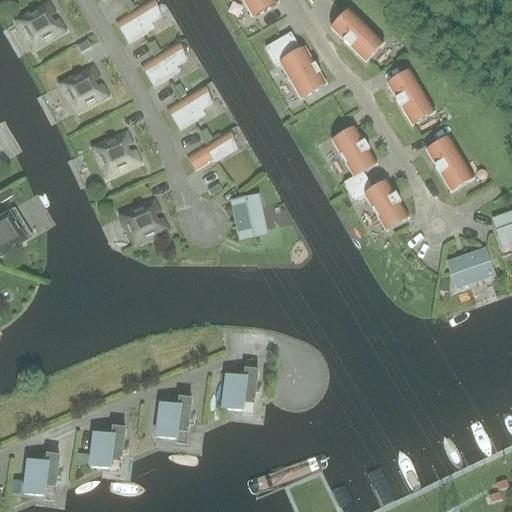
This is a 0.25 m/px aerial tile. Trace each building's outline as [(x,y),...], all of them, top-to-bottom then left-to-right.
[(242,0),(254,20),(280,4),(277,0),(242,0)] [(149,5),(117,23),(131,46),(152,33),(149,28),(159,22),(149,5)] [(37,48),(64,32),(48,6),(22,21),(37,48)] [(350,12),(332,30),(365,64),(384,46),(350,12)] [(292,35),(267,49),(278,68),(282,66),(302,101),(328,86),(307,50),(303,53),(292,35)] [(88,43),(78,49),(81,56),(92,50),(88,43)] [(177,75),(174,70),(184,64),(174,47),(143,66),(156,88),(177,75)] [(80,112),(107,98),(93,70),(65,85),(80,112)] [(388,86),(412,127),(435,114),(411,73),(388,86)] [(210,107),(200,90),(168,109),(181,131),(203,119),(200,113),(210,107)] [(344,184),(351,196),(370,185),(366,177),(379,169),(356,130),(333,143),(354,179),(344,184)] [(111,177),(140,164),(127,136),(98,149),(111,177)] [(187,158),(195,172),(227,154),(219,139),(187,158)] [(450,139),(427,152),(452,194),(474,181),(450,139)] [(370,185),(351,196),(355,204),(366,197),(386,233),(409,219),(389,184),(375,192),(370,185)] [(218,187),(208,193),(211,199),(222,193),(218,187)] [(8,190),(0,194),(0,199),(2,203),(13,197),(8,190)] [(259,199),(233,204),(241,240),(267,235),(259,199)] [(139,245),(167,232),(154,204),(126,217),(139,245)] [(511,215),(495,221),(504,246),(511,243),(511,215)] [(0,258),(26,242),(9,216),(0,221),(0,258)] [(485,252),(449,265),(458,290),(494,277),(485,252)] [(442,280),(440,292),(449,293),(451,281),(442,280)] [(247,381),(227,379),(224,409),(244,411),(245,402),(255,403),(259,374),(248,372),(247,381)] [(182,412),(162,409),(158,439),(178,442),(179,432),(190,434),(193,404),(183,403),(182,412)] [(115,441),(95,439),(92,469),(111,471),(113,462),(123,463),(126,434),(116,432),(115,441)] [(50,469),(30,467),(26,497),(46,499),(47,490),(57,491),(61,462),(51,460),(50,469)] [(14,482),(12,495),(21,496),(23,483),(14,482)]
